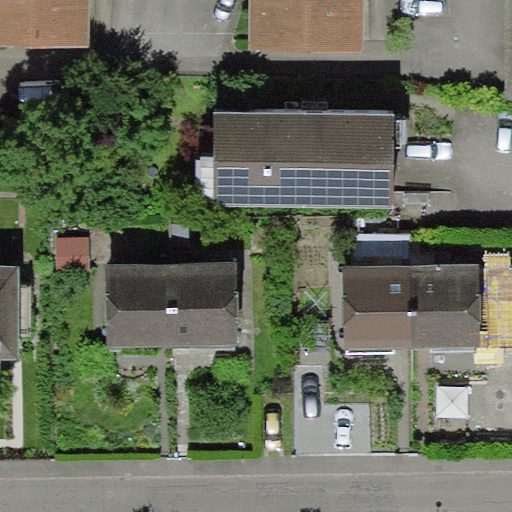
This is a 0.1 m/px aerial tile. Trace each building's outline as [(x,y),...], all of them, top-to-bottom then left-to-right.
[(0,0),(0,30),(80,32),(80,0),(0,0)] [(355,37),(355,0),(257,0),(257,36),(355,37)] [(214,108),(214,190),(391,190),(391,109),(214,108)] [(231,260),(170,261),(172,344),(233,342),(231,260)] [(170,261),(109,262),(110,345),(172,344),(170,261)] [(474,261),(410,263),(412,346),(476,344),(474,261)] [(410,263),(347,264),(349,347),(412,346),(410,263)] [(12,265),(0,264),(0,343),(11,344),(12,265)]
